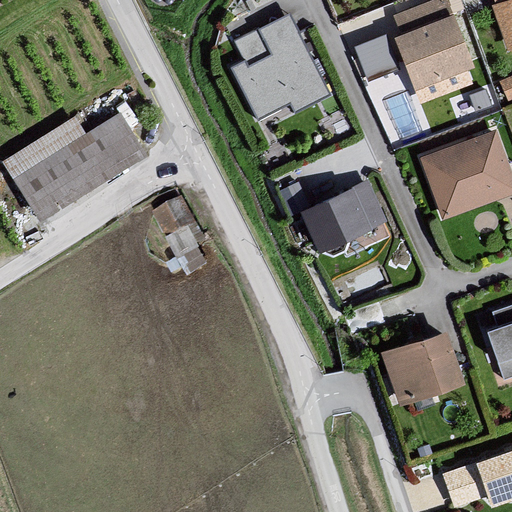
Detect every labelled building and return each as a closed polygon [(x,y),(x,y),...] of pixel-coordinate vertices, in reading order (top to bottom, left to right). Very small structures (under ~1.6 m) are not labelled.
[(471,68),(445,0),(442,0),(392,19),(399,37),(393,40),(412,90),(471,68)] [(511,0),(490,0),(509,56),(511,55),(511,0)] [(291,16),(234,43),(244,63),(231,69),(260,127),(329,93),(291,16)] [(146,155),(122,115),(91,134),(79,114),(1,161),(37,220),(146,155)] [(511,194),(511,179),(495,132),(418,160),(439,222),(511,194)] [(289,203),(305,199),(299,175),(284,179),(289,203)] [(368,179),(301,209),(319,251),(387,221),(368,179)] [(206,239),(183,196),(152,213),(188,280),(209,269),(196,244),(206,239)] [(511,323),(485,333),(495,365),(511,360),(511,323)] [(443,334),(377,356),(394,404),(460,383),(443,334)] [(511,452),(473,465),(486,500),(488,507),(511,500),(511,452)] [(486,500),(473,465),(440,478),(450,508),(486,500)]
